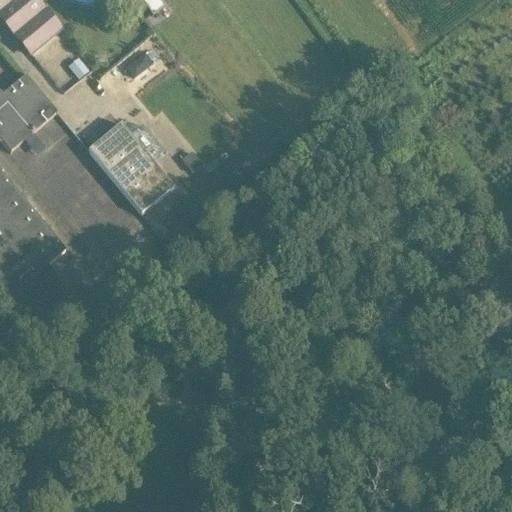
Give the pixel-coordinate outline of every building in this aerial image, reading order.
[(63,34),(34,0),(0,0),(0,22),(31,61),(63,34)] [(159,0),(151,0),(144,6),(153,18),(166,9),(159,0)] [(152,66),(144,56),(125,72),(133,82),(152,66)] [(92,80),(82,67),(71,76),(82,89),(92,80)] [(0,144),(10,156),(57,117),(25,80),(0,101),(0,144)] [(141,219),(174,191),(121,128),(88,156),(141,219)] [(201,169),(190,156),(180,164),(192,177),(201,169)] [(0,336),(18,357),(78,306),(46,269),(62,256),(0,180),(0,301),(3,305),(0,307),(0,336)]
